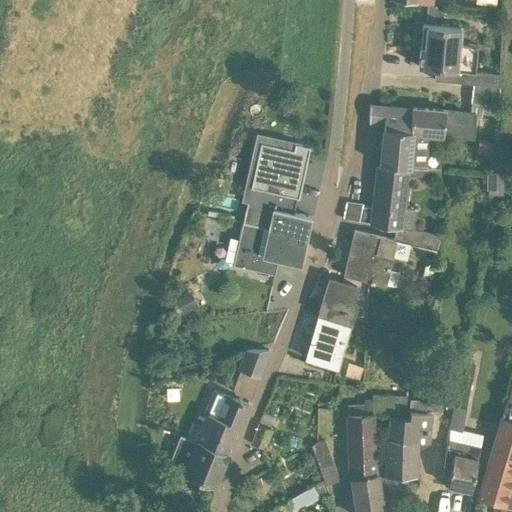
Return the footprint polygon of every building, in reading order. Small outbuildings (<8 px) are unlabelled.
[(429,17),(440,18),(441,7),(429,6),(429,17)] [(478,44),(458,42),(460,27),(422,24),(418,66),(435,68),(433,79),(447,81),(473,83),(498,85),(499,73),(475,70),(478,44)] [(473,83),(471,101),(470,111),(496,114),(499,85),(498,85),(473,83)] [(473,139),(476,113),(459,111),(459,112),(370,105),(369,121),(384,122),(380,165),(426,169),(427,160),(410,158),(412,135),(473,139)] [(310,216),(288,212),(305,139),(263,131),(242,222),(287,232),(286,238),(304,243),(310,216)] [(490,153),(492,142),(480,140),(478,151),(490,153)] [(405,228),(408,210),(402,210),(404,176),(415,177),(415,175),(426,176),(426,169),(380,165),(373,225),(396,228),(397,228),(398,227),(405,228)] [(235,215),(210,209),(209,214),(234,220),(235,215)] [(287,232),(242,222),(232,265),(274,274),(278,259),(300,263),(304,243),(286,238),(287,232)] [(436,248),(439,235),(405,228),(398,227),(397,228),(396,228),(393,240),(354,231),(344,274),(385,284),(391,256),(406,259),(407,256),(424,259),(424,262),(426,263),(426,265),(424,265),(422,278),(430,280),(436,248)] [(495,256),(496,246),(485,246),(484,256),(495,256)] [(442,262),(439,278),(451,280),(454,264),(442,262)] [(329,278),(318,314),(351,324),(357,302),(352,301),(356,287),(329,278)] [(199,305),(192,291),(176,300),(184,314),(199,305)] [(351,324),(318,314),(318,315),(306,357),(337,366),(349,324),(351,324)] [(465,338),(447,336),(445,352),(444,351),(440,385),(457,387),(460,354),(463,354),(465,338)] [(417,382),(407,382),(406,398),(372,396),(372,406),(347,406),(349,441),(353,441),(354,476),(377,473),(372,414),(391,415),(409,417),(410,398),(426,398),(430,348),(417,347),(417,382)] [(246,350),(239,370),(259,376),(268,350),(246,350)] [(462,361),(459,379),(472,382),(475,363),(462,361)] [(461,431),(471,383),(459,380),(454,406),(453,406),(449,428),(461,431)] [(238,399),(227,395),(217,391),(198,440),(228,452),(248,403),(241,400),(241,399),(239,398),(238,399)] [(511,398),(508,397),(501,418),(481,490),(480,489),(478,494),(480,494),(479,496),(511,506),(511,483),(511,480),(511,398)] [(409,417),(391,415),(389,446),(385,446),(386,460),(381,460),(385,501),(398,499),(394,476),(416,476),(418,449),(417,448),(418,441),(427,442),(430,413),(424,412),(426,398),(410,398),(409,417)] [(250,444),(263,449),(264,449),(272,429),(258,424),(250,444)] [(197,442),(186,437),(181,435),(167,466),(184,473),(215,486),(229,453),(228,452),(198,440),(197,442)] [(319,465),(333,462),(325,439),(318,442),(312,444),(319,465)] [(471,490),(478,458),(480,446),(448,439),(445,461),(451,463),(447,485),(457,487),(456,490),(468,493),(469,490),(471,490)] [(383,511),(377,473),(354,476),(353,476),(357,511),(383,511)] [(292,511),(294,511),(320,497),(328,492),(323,479),(286,501),(292,511)]
